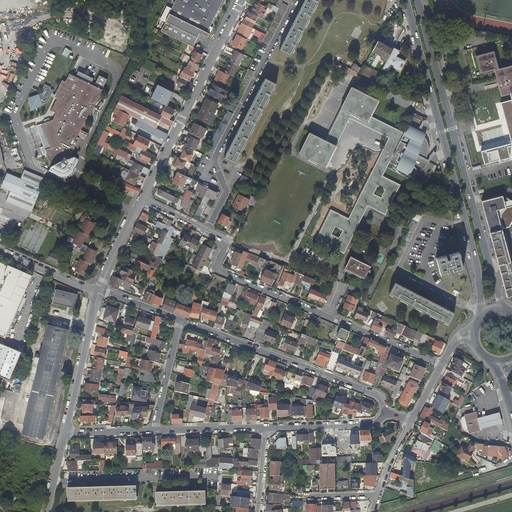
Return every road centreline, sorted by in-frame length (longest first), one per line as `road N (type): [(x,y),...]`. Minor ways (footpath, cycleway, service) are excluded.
road 1 (secondary): [(406,0),(475,258),(481,316)]
road 2 (secondary): [(506,309),(417,0)]
road 3 (residential): [(441,364),(215,267),(227,240),(206,230)]
road 4 (residential): [(206,230),(226,190),(215,155),(293,0)]
road 5 (residential): [(384,412),(374,393),(179,319)]
road 6 (residential): [(141,198),(239,0)]
road 7 (residential): [(65,433),(98,292)]
road 8 (residential): [(266,428),(371,425),(384,412)]
